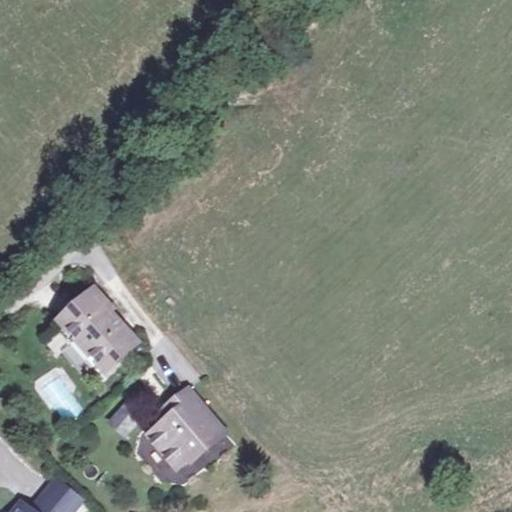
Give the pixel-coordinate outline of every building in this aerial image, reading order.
[(137,338),(93,292),(63,321),(95,354),(92,358),(106,373),(122,358),(119,355),(137,338)] [(223,421),(192,386),(182,395),(192,406),(175,421),(169,415),(148,433),(175,464),(193,449),(199,455),(218,438),(212,432),(223,421)] [(192,406),(182,395),(165,410),(169,415),(175,421),(192,406)] [(141,417),(129,403),(113,417),(125,430),(141,417)] [(230,428),(223,421),(212,432),(218,438),(230,428)] [(67,511),(68,511),(43,491),(32,504),(40,510),(38,511),(31,511),(28,509),(18,501),(8,511),(67,511)]
